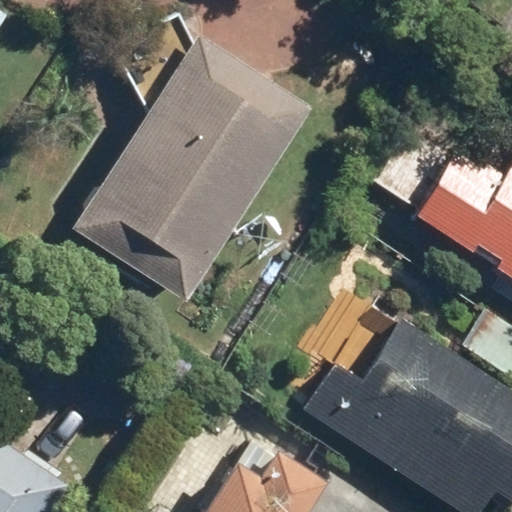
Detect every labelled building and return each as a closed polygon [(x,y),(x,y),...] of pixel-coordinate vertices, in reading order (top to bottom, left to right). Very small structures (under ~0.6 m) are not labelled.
[(310,97),(199,28),(76,224),(187,293),(310,97)] [(413,208),(474,247),(480,239),(500,252),(495,261),(511,271),(511,173),(507,171),(484,207),(435,175),(413,208)] [(511,385),(398,316),(364,371),(332,352),(298,408),(470,511),(489,481),(511,494),(511,385)] [(0,511),(42,511),(70,471),(43,452),(0,424),(0,511)] [(262,466),(238,450),(198,511),(298,511),(309,495),(325,470),(279,440),(262,466)]
